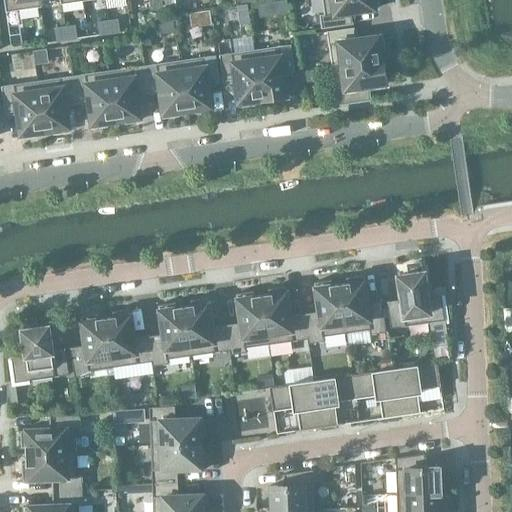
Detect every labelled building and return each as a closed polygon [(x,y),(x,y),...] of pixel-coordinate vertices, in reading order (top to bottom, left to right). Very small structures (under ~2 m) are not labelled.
[(39,0),(3,0),(6,11),(41,6),(39,0)] [(174,0),(161,0),(164,14),(176,13),(174,0)] [(321,0),(324,14),(319,15),(321,28),(352,24),(352,22),(351,22),(350,12),(377,8),(375,0),(321,0)] [(288,13),(276,14),(277,33),(289,32),(288,13)] [(97,22),(99,35),(118,32),(116,19),(97,22)] [(75,25),(65,27),(66,39),(77,38),(75,25)] [(66,39),(65,27),(54,28),(56,41),(66,39)] [(326,31),(331,66),(383,59),(381,59),(380,50),(383,50),(381,36),(354,39),(352,29),(353,29),(353,27),(326,31)] [(10,45),(21,43),(19,30),(9,31),(10,45)] [(290,44),(257,49),(264,101),(286,98),(282,72),(293,71),(294,71),(290,44)] [(238,106),(252,104),(252,101),(261,99),(261,102),(264,101),(257,49),(219,55),(223,82),(224,81),(234,79),(238,106)] [(45,50),(33,51),(35,64),(47,62),(45,50)] [(219,82),(215,55),(179,60),(186,110),(196,109),(197,112),(211,110),(207,83),(217,81),(217,82),(219,82)] [(371,100),(371,98),(370,99),(368,86),(387,83),(383,59),(331,66),(337,103),(336,103),(336,105),(371,100)] [(179,60),(144,65),(147,92),(149,92),(148,91),(159,90),(163,117),(177,115),(176,112),(186,110),(179,60)] [(125,122),(139,120),(135,93),(146,92),(147,92),(144,65),(107,71),(115,120),(125,119),(125,122)] [(105,122),(115,120),(107,71),(73,76),(76,103),(77,102),(88,100),(92,127),(106,125),(105,122)] [(73,76),(36,81),(44,131),(54,129),(54,133),(68,131),(64,103),(75,102),(75,103),(76,103),(73,76)] [(34,132),(44,131),(36,81),(1,86),(5,113),(6,113),(6,112),(16,111),(20,138),(35,136),(34,132)] [(419,264),(406,266),(408,274),(397,276),(400,299),(386,302),(390,328),(428,322),(444,320),(440,293),(426,296),(423,272),(420,272),(419,264)] [(346,283),(339,284),(346,333),(369,330),(370,335),(386,332),(381,302),(367,304),(363,275),(346,278),(346,283)] [(323,337),(346,333),(339,284),(332,285),(331,280),(313,283),(318,312),(303,314),(307,339),(308,344),(324,341),(323,337)] [(268,294),(261,295),(268,345),(307,339),(303,314),(289,316),(285,287),(268,289),(268,294)] [(230,355),(246,353),(245,348),(268,345),(261,295),(254,296),(253,291),(235,294),(240,323),(225,325),(229,350),(230,355)] [(190,306),(183,307),(190,356),(229,350),(225,325),(211,327),(207,298),(190,301),(190,306)] [(157,305),(162,334),(147,336),(151,362),(152,366),(168,364),(167,359),(190,356),(183,307),(176,308),(175,303),(157,305)] [(112,317),(105,318),(112,367),(151,362),(147,336),(133,338),(129,309),(112,312),(112,317)] [(84,346),(69,348),(74,378),(90,375),(89,371),(112,367),(105,318),(98,319),(97,314),(80,317),(84,346)] [(23,330),(21,330),(24,354),(10,356),(14,382),(68,375),(65,348),(50,350),(47,327),(36,328),(35,320),(22,322),(23,330)] [(448,345),(444,320),(428,322),(432,347),(448,345)] [(416,393),(419,389),(440,386),(436,362),(394,368),(401,416),(419,413),(416,393)] [(382,418),(401,416),(394,368),(352,374),(356,398),(375,395),(379,398),(382,418)] [(352,374),(311,380),(318,428),(337,425),(334,405),(337,401),(356,398),(352,374)] [(272,410),(292,407),(297,410),(299,430),(318,428),(311,380),(269,386),(272,410)] [(149,407),(150,445),(200,443),(200,436),(205,435),(204,418),(175,419),(174,406),(149,407)] [(26,447),(26,455),(76,453),(75,429),(80,429),(79,414),(49,415),(49,429),(20,430),(21,447),(26,447)] [(177,482),(177,469),(206,468),(205,450),(200,451),(200,443),(150,445),(152,483),(177,482)] [(82,490),(82,476),(77,476),(76,453),(26,455),(26,462),(21,462),(22,480),(51,478),(52,492),(82,490)] [(444,491),(443,466),(425,467),(424,454),(394,458),(396,493),(444,491)] [(312,470),(282,474),(283,485),(268,486),(269,511),(314,509),(312,470)] [(152,483),(152,511),(202,511),(208,511),(207,494),(178,495),(177,482),(152,483)] [(346,490),(348,508),(361,506),(359,489),(346,490)] [(83,505),(82,490),(52,492),(52,505),(23,506),(23,511),(78,511),(78,505),(83,505)] [(444,511),(444,491),(396,493),(396,511),(444,511)]
